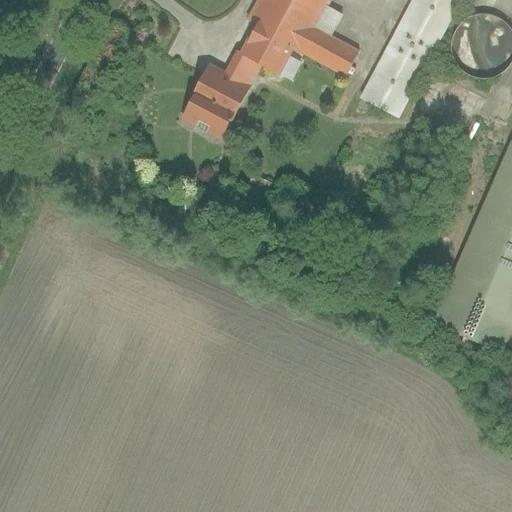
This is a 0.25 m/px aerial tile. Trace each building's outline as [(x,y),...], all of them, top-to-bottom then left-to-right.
[(319,0),(262,0),(238,45),(281,69),(292,50),(305,26),(319,0)] [(410,0),(359,96),(399,118),(463,0),(410,0)] [(509,67),(505,15),(455,19),(459,71),(509,67)] [(356,54),(305,26),(292,50),(343,78),(356,54)] [(250,83),(212,61),(180,117),(218,139),(250,83)] [(511,340),(511,128),(433,315),(509,347),(511,340)]
